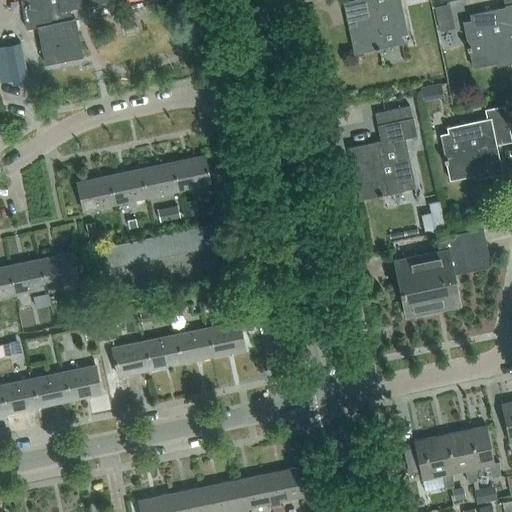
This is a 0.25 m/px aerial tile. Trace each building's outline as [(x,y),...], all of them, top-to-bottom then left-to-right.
[(24,0),(21,1),(27,30),(37,27),(44,65),(82,57),(75,19),(71,20),(69,9),(113,0),(24,0)] [(356,0),(342,3),(353,54),(400,44),(398,35),(406,33),(399,0),(356,0)] [(449,3),(434,6),(437,19),(452,15),(449,3)] [(461,22),(471,68),(506,60),(507,64),(511,62),(511,4),(503,6),(503,7),(468,15),(469,20),(461,22)] [(412,16),(413,40),(436,38),(435,15),(412,16)] [(27,82),(19,43),(4,46),(12,86),(27,82)] [(439,136),(449,182),(484,174),(485,178),(502,174),(496,146),(511,143),(504,106),(484,110),(486,120),(446,129),(447,134),(439,136)] [(348,148),(358,201),(402,192),(402,191),(413,189),(404,139),(415,137),(412,119),(411,119),(409,107),(375,114),(377,127),(378,127),(381,142),(348,148)] [(204,157),(171,163),(177,191),(209,184),(204,157)] [(177,191),(171,163),(140,170),(145,198),(177,191)] [(145,198),(140,170),(108,177),(114,204),(145,198)] [(114,204),(108,177),(75,184),(81,211),(114,204)] [(195,199),(182,202),(185,217),(198,214),(195,199)] [(438,201),(429,203),(431,213),(440,211),(438,201)] [(157,209),(160,222),(170,219),(167,206),(157,209)] [(135,218),(127,220),(129,229),(137,227),(135,218)] [(95,236),(92,223),(84,225),(87,237),(95,236)] [(211,226),(201,229),(205,249),(216,247),(211,226)] [(195,251),(205,249),(201,229),(191,231),(195,251)] [(396,267),(405,312),(441,305),(441,309),(459,306),(452,272),(466,269),(467,272),(491,267),(483,229),(436,239),(439,252),(402,259),(403,265),(396,267)] [(191,231),(181,233),(185,253),(195,251),(191,231)] [(181,233),(171,235),(175,255),(185,253),(181,233)] [(175,255),(171,235),(161,237),(165,258),(175,255)] [(155,260),(165,258),(161,237),(151,239),(155,260)] [(151,239),(141,241),(145,262),(155,260),(151,239)] [(141,241),(131,243),(135,264),(145,262),(141,241)] [(125,266),(135,264),(131,243),(121,246),(125,266)] [(121,246),(111,248),(115,268),(125,266),(121,246)] [(111,248),(101,250),(105,270),(115,268),(111,248)] [(95,273),(105,270),(101,250),(90,252),(95,273)] [(71,251),(38,258),(44,285),(76,278),(71,251)] [(44,285),(38,258),(7,264),(12,292),(44,285)] [(0,294),(12,292),(7,264),(0,265),(0,294)] [(215,300),(214,298),(202,301),(202,303),(204,310),(216,308),(215,300)] [(153,311),(140,314),(140,316),(142,323),(155,320),(153,313),(153,311)] [(123,318),(124,320),(126,332),(140,329),(138,317),(137,315),(123,318)] [(115,338),(111,320),(99,323),(103,341),(115,338)] [(94,338),(97,338),(94,323),(83,325),(86,340),(94,338)] [(244,350),(239,323),(206,329),(212,357),(244,350)] [(175,336),(180,363),(212,357),(206,329),(175,336)] [(180,363),(175,336),(143,343),(149,370),(180,363)] [(149,370),(143,343),(111,349),(116,377),(149,370)] [(94,367),(62,374),(68,401),(100,394),(94,367)] [(31,381),(37,408),(68,401),(62,374),(31,381)] [(0,387),(0,389),(5,415),(37,408),(31,381),(0,387)] [(511,400),(503,403),(511,442),(511,441),(511,400)] [(462,430),(470,468),(477,466),(488,464),(491,478),(499,476),(500,461),(493,463),(486,426),(462,430)] [(440,435),(448,473),(454,471),(464,469),(467,483),(477,481),(477,466),(470,468),(462,430),(440,435)] [(454,471),(448,473),(440,435),(416,440),(424,478),(441,474),(444,488),(454,486),(454,471)] [(303,496),(297,468),(265,474),(271,503),(272,507),(281,505),(280,501),(303,496)] [(271,503),(265,474),(233,481),(239,509),(239,511),(248,511),(248,507),(271,503)] [(206,511),(225,511),(239,509),(233,481),(202,487),(206,511)] [(466,499),(463,486),(451,489),(454,502),(466,499)] [(206,511),(202,487),(170,494),(173,511),(206,511)] [(474,490),(477,504),(489,502),(486,488),(479,489),(474,490)] [(445,492),(430,495),(433,507),(448,504),(445,492)] [(173,511),(170,494),(138,501),(140,511),(173,511)]
